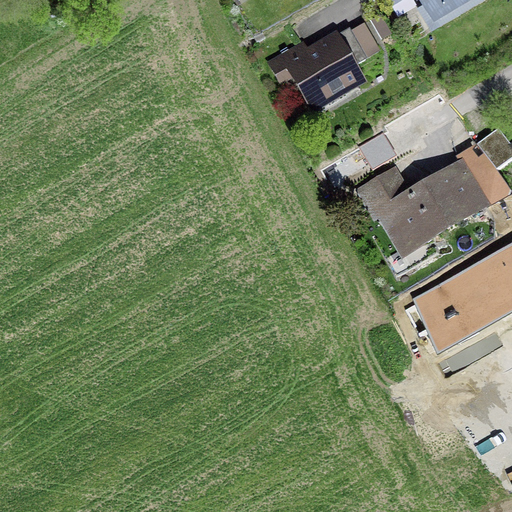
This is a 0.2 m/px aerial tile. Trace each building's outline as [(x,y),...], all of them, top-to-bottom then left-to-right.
[(390,0),(389,0),(398,15),(416,5),(413,0),(390,0)] [(420,0),(425,8),(420,11),(432,32),(481,3),(479,0),(420,0)] [(351,68),(366,59),(350,33),(335,42),(338,48),(329,53),(326,47),(308,57),(302,46),(288,54),(295,65),(294,65),(301,77),(299,84),(314,108),(360,82),(351,68)] [(511,146),(511,148),(499,131),(477,146),(497,172),(511,161),(511,146)] [(383,134),(360,147),(373,168),(395,155),(383,134)] [(485,208),(464,173),(445,183),(442,178),(408,198),(393,172),(365,188),(372,201),(367,204),(375,218),(392,208),(416,247),(463,219),(464,221),(485,208)] [(511,246),(416,299),(438,351),(511,309),(511,246)]
